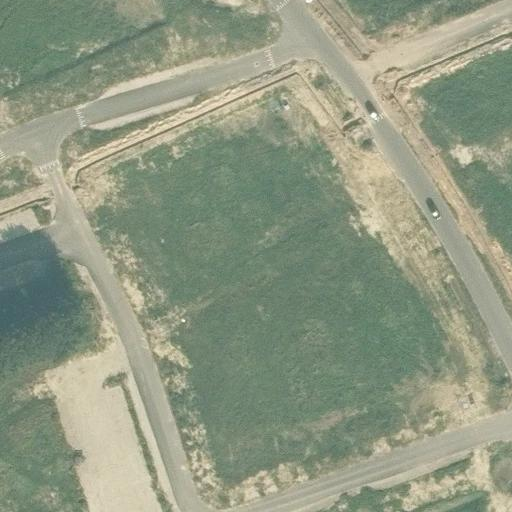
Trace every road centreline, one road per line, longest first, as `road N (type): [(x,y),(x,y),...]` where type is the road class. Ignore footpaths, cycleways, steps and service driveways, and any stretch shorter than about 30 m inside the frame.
road 1 (residential): [(29,131),(133,337),(194,511)]
road 2 (residential): [(341,82),(422,197),(511,356)]
road 3 (residential): [(29,131),(311,41)]
road 4 (residential): [(237,511),(511,419)]
road 5 (residential): [(511,6),(341,82)]
